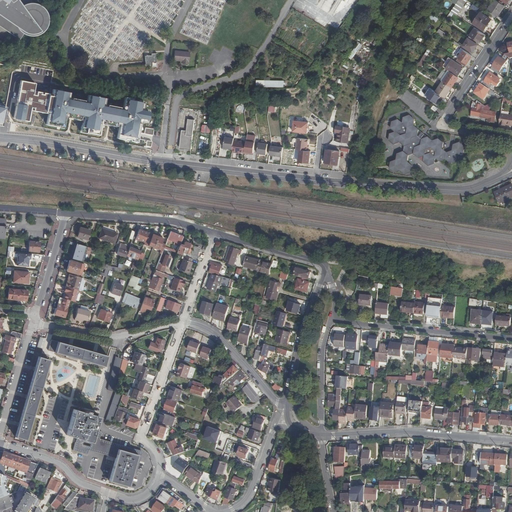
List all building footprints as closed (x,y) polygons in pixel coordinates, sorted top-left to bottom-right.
[(19,7),(17,7),(13,12),(10,9),(3,0),(0,0),(0,30),(12,39),(16,33),(17,34),(18,34),(20,35),(22,35),(25,35),(27,35),(29,34),(31,33),(33,32),(34,30),(35,28),(37,25),(37,23),(37,18),(37,16),(36,14),(35,13),(33,11),(32,10),(30,8),(29,8),(27,7),(24,6),(22,6),(19,7)] [(13,12),(17,7),(12,0),(3,0),(10,9),(13,12)] [(454,13),(457,15),(468,0),(467,0),(459,0),(451,11),(454,13)] [(493,0),(485,12),(496,19),(504,6),(494,0),(493,0)] [(82,13),(70,43),(81,48),(82,51),(84,47),(85,48),(89,47),(92,55),(106,61),(114,58),(111,51),(107,52),(111,49),(109,46),(114,44),(109,42),(109,41),(104,43),(103,45),(100,43),(95,29),(94,32),(92,30),(96,19),(93,21),(89,16),(84,14),(85,17),(84,20),(82,13)] [(482,13),(478,18),(476,17),(472,22),(486,31),(493,21),(482,13)] [(468,38),(478,45),(485,34),(475,27),(468,38)] [(206,43),(210,35),(206,33),(204,37),(200,35),(198,39),(206,43)] [(473,53),(478,45),(468,38),(463,46),(473,53)] [(351,59),(363,45),(359,42),(347,55),(351,59)] [(456,60),(465,66),(472,56),(463,50),(459,57),(456,60)] [(190,53),(174,51),(173,61),(181,62),(181,63),(189,64),(190,53)] [(146,55),(146,60),(146,64),(150,63),(150,65),(153,65),(152,61),(156,60),(156,52),(152,52),(152,54),(146,55)] [(425,54),(418,64),(421,67),(428,56),(425,54)] [(491,69),(498,74),(506,62),(499,56),(491,69)] [(446,67),(458,76),(464,67),(451,59),(446,67)] [(444,81),(452,87),(459,77),(451,72),(444,81)] [(481,83),(496,93),(502,97),(503,95),(494,89),(496,86),(497,87),(500,81),(499,80),(500,79),(490,72),(484,82),(483,81),(481,83)] [(45,114),(49,94),(34,91),(36,83),(20,80),(13,119),(29,122),(32,111),(45,114)] [(441,95),(445,97),(452,87),(444,81),(442,81),(436,91),(441,95)] [(481,83),(475,92),(484,98),(487,93),(493,97),(496,93),(481,83)] [(436,91),(430,88),(425,95),(436,102),(441,95),(436,91)] [(81,120),(85,102),(69,99),(70,92),(53,89),(52,95),(49,94),(45,114),(48,114),(46,126),(64,129),(66,117),(81,120)] [(117,127),(121,108),(105,105),(106,99),(88,96),(87,102),(85,102),(81,120),(84,121),(82,132),(99,135),(101,124),(117,127)] [(117,140),(139,144),(143,122),(149,123),(151,112),(143,110),(144,103),(126,99),(124,109),(121,108),(117,127),(120,128),(117,140)] [(481,103),(477,100),(477,103),(476,104),(472,103),(472,107),(471,115),(480,116),(482,108),(481,108),(481,103)] [(482,108),(480,116),(491,118),(490,121),(494,121),(496,111),(482,108)] [(511,115),(501,113),(499,124),(504,125),(504,124),(511,125),(511,115)] [(391,134),(390,140),(419,130),(414,125),(414,120),(410,115),(404,118),(403,124),(398,120),(392,122),(392,128),(396,132),(391,134)] [(188,119),(187,131),(186,135),(182,135),(180,148),(190,149),(192,136),(193,136),(195,119),(188,119)] [(294,120),(293,131),(297,131),(301,132),(307,133),(308,122),(294,120)] [(202,132),(211,133),(211,125),(202,125),(202,132)] [(348,127),(336,125),(335,131),(338,131),(336,140),(346,142),(348,127)] [(419,130),(390,140),(394,144),(400,142),(405,146),(404,152),(398,154),(397,160),(391,162),(390,168),(395,172),(401,170),(405,174),(411,172),(412,166),(407,162),(408,155),(414,153),(419,157),(425,155),(424,161),(428,165),(434,163),(436,157),(440,161),(446,159),(450,163),(452,162),(455,144),(454,145),(453,151),(447,153),(442,149),(443,143),(439,139),(433,141),(419,130)] [(227,150),(227,148),(232,149),(234,141),(234,138),(225,137),(223,149),(227,150)] [(297,138),(296,149),(299,149),(308,150),(308,146),(307,146),(308,139),(297,138)] [(232,149),(232,152),(236,152),(237,152),(240,152),(244,153),(246,143),(234,141),(232,149)] [(244,153),(248,154),(249,152),(253,153),(255,143),(246,142),(246,143),(244,153)] [(267,144),(258,143),(257,153),(266,154),(267,144)] [(455,144),(452,162),(457,161),(458,154),(463,152),(464,146),(460,143),(455,144)] [(281,156),(282,148),(271,146),(269,154),(281,156)] [(299,149),(298,161),(309,162),(310,151),(308,150),(299,149)] [(327,149),(325,162),(338,164),(339,151),(327,149)] [(511,185),(494,193),(498,201),(501,199),(503,202),(511,197),(511,185)] [(77,237),(87,240),(90,230),(80,227),(77,237)] [(113,232),(102,229),(99,239),(113,244),(117,234),(113,232)] [(144,242),(148,233),(139,229),(135,239),(144,242)] [(144,242),(144,244),(148,246),(153,248),(157,236),(149,232),(148,233),(144,242)] [(179,244),(182,237),(170,232),(167,239),(179,244)] [(162,238),(157,236),(153,248),(162,252),(163,248),(165,245),(161,243),(162,238)] [(177,253),(182,255),(182,253),(189,255),(192,247),(186,245),(187,242),(184,241),(183,245),(180,244),(177,253)] [(29,251),(38,252),(39,243),(30,242),(29,251)] [(83,262),(87,247),(75,243),(70,258),(83,262)] [(126,255),(129,247),(120,243),(116,254),(125,257),(126,255)] [(192,259),(196,260),(200,248),(194,246),(190,258),(192,259)] [(141,251),(129,247),(126,255),(138,259),(141,251)] [(230,247),(224,263),(233,266),(238,254),(239,254),(241,251),(230,247)] [(175,258),(177,253),(176,253),(163,248),(162,252),(162,253),(171,256),(175,258)] [(30,259),(31,254),(18,252),(16,265),(28,266),(29,259),(30,259)] [(167,267),(171,256),(162,253),(155,271),(158,272),(162,274),(165,266),(167,267)] [(192,259),(190,258),(182,255),(181,258),(182,259),(179,270),(188,273),(190,269),(192,262),(191,262),(192,259)] [(258,270),(260,261),(246,257),(243,266),(258,270)] [(69,260),(68,266),(82,270),(84,265),(69,260)] [(271,269),(272,264),(260,261),(258,270),(257,272),(269,275),(271,269)] [(222,266),(211,262),(210,264),(212,265),(211,269),(209,273),(212,274),(219,276),(222,266)] [(82,270),(68,266),(66,271),(81,275),(82,270)] [(293,267),(291,274),(308,279),(310,272),(293,267)] [(106,277),(109,270),(109,269),(105,268),(104,273),(100,272),(100,275),(106,277)] [(13,282),(27,283),(28,273),(14,271),(13,282)] [(158,272),(155,271),(153,275),(162,279),(163,276),(164,274),(162,274),(158,272)] [(81,278),(69,274),(67,281),(68,282),(67,286),(77,289),(81,278)] [(231,280),(219,276),(212,274),(208,289),(216,292),(219,284),(229,287),(231,280)] [(136,282),(138,278),(131,275),(128,285),(134,287),(134,289),(139,291),(140,289),(139,289),(140,286),(137,285),(138,283),(136,282)] [(415,275),(414,281),(430,284),(431,278),(415,275)] [(152,277),(151,280),(150,283),(148,287),(157,291),(162,279),(158,278),(157,279),(155,278),(152,277)] [(182,286),(184,281),(174,278),(170,289),(179,292),(181,286),(182,286)] [(308,289),(309,282),(298,279),(295,289),(306,292),(308,289)] [(266,298),(275,300),(277,292),(273,291),(275,287),(277,287),(278,283),(271,281),(266,298)] [(111,293),(119,296),(122,286),(114,283),(111,293)] [(66,286),(65,286),(64,291),(62,298),(69,300),(73,301),(74,301),(78,289),(77,289),(67,286),(66,286)] [(402,289),(391,286),(390,295),(401,297),(402,289)] [(8,299),(17,300),(18,290),(9,289),(8,299)] [(18,290),(17,300),(26,301),(27,291),(18,290)] [(125,293),(121,301),(124,302),(128,304),(137,307),(140,299),(125,293)] [(360,295),(359,305),(370,306),(371,296),(360,295)] [(62,298),(60,297),(57,308),(55,314),(61,317),(64,317),(69,300),(62,298)] [(144,297),(139,311),(143,312),(144,308),(150,309),(153,301),(148,299),(144,297)] [(442,298),(429,297),(429,299),(427,315),(440,316),(441,306),(442,298)] [(176,312),(179,304),(168,300),(167,304),(169,305),(168,309),(176,312)] [(199,313),(201,314),(209,316),(213,304),(203,301),(199,313)] [(298,315),(300,309),(301,305),(289,301),(286,311),(298,315)] [(415,304),(402,302),(401,312),(414,313),(415,304)] [(415,302),(415,304),(414,313),(423,314),(424,303),(415,302)] [(228,307),(216,303),(212,317),(217,319),(218,318),(225,320),(228,307)] [(376,303),(375,314),(388,315),(389,305),(376,303)] [(455,307),(441,306),(440,316),(454,317),(455,307)] [(74,319),(78,320),(79,318),(81,318),(87,320),(90,311),(86,310),(81,309),(77,308),(74,319)] [(104,320),(109,322),(112,314),(101,309),(98,318),(104,320)] [(481,324),(482,311),(472,310),(471,323),(481,324)] [(282,328),(286,314),(277,311),(273,325),(282,328)] [(493,312),(482,311),(481,324),(492,325),(493,312)] [(511,318),(496,316),(496,325),(510,326),(511,318)] [(230,317),(227,328),(237,331),(240,320),(230,317)] [(257,320),(254,332),(263,334),(264,329),(267,329),(268,324),(260,321),(257,320)] [(238,340),(247,343),(251,329),(248,328),(242,326),(238,340)] [(286,345),(290,333),(281,331),(279,330),(275,342),(286,345)] [(15,338),(19,339),(21,334),(9,331),(8,336),(15,338)] [(344,347),(345,335),(336,334),(335,346),(344,347)] [(356,349),(358,335),(347,334),(345,348),(356,349)] [(8,336),(5,335),(4,338),(6,339),(2,351),(10,353),(15,338),(8,336)] [(377,341),(378,336),(364,335),(363,340),(370,341),(369,347),(377,348),(377,341)] [(46,338),(40,337),(37,347),(44,349),(45,345),(50,346),(52,338),(47,337),(46,338)] [(148,349),(160,353),(164,341),(157,338),(155,344),(150,342),(148,349)] [(415,351),(416,340),(403,339),(403,344),(402,350),(406,350),(414,351),(415,351)] [(188,350),(198,353),(201,344),(201,343),(197,342),(197,343),(195,342),(191,341),(188,350)] [(429,341),(428,341),(428,346),(427,354),(427,358),(427,359),(427,360),(437,361),(437,355),(438,355),(439,343),(437,342),(429,341)] [(55,352),(104,366),(107,356),(58,342),(55,352)] [(402,350),(403,344),(390,342),(390,346),(389,355),(394,355),(401,356),(402,350)] [(201,344),(198,353),(202,355),(201,357),(209,359),(212,349),(208,348),(204,346),(204,345),(201,344)] [(260,359),(263,360),(265,356),(267,357),(268,351),(274,353),(276,348),(264,344),(262,350),(260,359)] [(455,348),(455,347),(447,346),(447,345),(442,344),(440,361),(453,362),(454,358),(455,348)] [(389,355),(390,346),(380,345),(379,355),(376,354),(375,361),(375,367),(375,368),(378,368),(379,365),(379,362),(388,363),(389,355)] [(427,354),(428,346),(418,345),(417,358),(424,359),(424,363),(426,364),(427,360),(427,359),(427,358),(427,354)] [(468,349),(457,348),(455,348),(454,358),(458,358),(461,358),(467,359),(468,349)] [(480,361),(481,350),(479,349),(479,348),(477,348),(477,349),(468,348),(468,349),(467,359),(480,361)] [(254,358),(260,359),(262,350),(256,349),(254,358)] [(493,360),(494,355),(492,355),(492,350),(483,349),(483,355),(484,355),(484,359),(493,360)] [(135,352),(131,362),(141,365),(145,356),(135,352)] [(506,364),(507,354),(494,353),(494,355),(493,360),(493,366),(505,367),(506,364)] [(119,371),(122,358),(115,356),(112,370),(119,371)] [(37,362),(17,432),(15,437),(26,440),(27,436),(33,415),(49,360),(38,357),(37,362)] [(260,359),(257,368),(266,373),(269,369),(272,370),(274,366),(266,361),(263,365),(262,365),(263,360),(260,359)] [(241,369),(233,360),(228,365),(229,366),(226,370),(227,372),(223,376),(220,375),(219,377),(212,375),(210,381),(221,385),(223,384),(232,377),(239,370),(241,369)] [(181,364),(177,375),(187,379),(191,368),(181,364)] [(365,367),(350,365),(349,373),(350,373),(350,375),(354,375),(354,374),(364,375),(365,367)] [(144,380),(148,368),(142,366),(138,378),(144,380)] [(111,370),(109,390),(115,390),(117,371),(111,370)] [(247,378),(239,370),(232,377),(236,381),(237,379),(241,382),(243,380),(244,380),(247,378)] [(425,381),(426,381),(433,382),(433,380),(434,371),(426,371),(425,378),(425,381)] [(95,398),(100,378),(89,375),(84,395),(95,398)] [(348,377),(337,376),(337,380),(336,384),(336,388),(337,388),(342,389),(347,389),(347,385),(348,377)] [(145,393),(148,384),(139,381),(136,389),(133,388),(133,389),(130,397),(139,401),(142,392),(145,393)] [(202,387),(203,384),(193,381),(192,385),(193,385),(191,392),(202,396),(205,389),(202,387)] [(278,383),(273,385),(276,391),(281,389),(278,383)] [(249,397),(255,404),(261,399),(250,386),(248,387),(246,386),(243,389),(249,397)] [(173,387),(168,398),(178,402),(182,390),(173,387)] [(216,389),(213,388),(208,400),(212,401),(216,389)] [(342,389),(337,388),(337,397),(334,397),(334,395),(329,394),(329,401),(330,401),(337,402),(341,402),(342,389)] [(106,420),(112,422),(113,419),(117,410),(120,400),(122,394),(118,393),(115,392),(111,405),(106,420)] [(122,394),(120,400),(124,405),(125,405),(128,396),(127,396),(122,394)] [(227,403),(235,412),(243,405),(235,396),(227,403)] [(164,409),(174,412),(177,403),(168,400),(164,409)] [(410,400),(409,414),(413,414),(414,411),(417,411),(422,412),(422,407),(423,401),(410,400)] [(461,414),(460,424),(462,425),(462,422),(471,423),(472,417),(469,417),(470,413),(474,413),(475,407),(475,406),(470,406),(469,408),(466,408),(465,408),(466,400),(462,400),(461,411),(461,414)] [(329,401),(329,402),(328,408),(332,408),(332,406),(334,406),(336,406),(336,410),(334,410),(333,419),(339,420),(340,410),(340,409),(341,402),(337,402),(330,401),(329,401)] [(397,402),(396,413),(399,414),(399,412),(405,413),(406,403),(397,402)] [(381,408),(381,416),(383,416),(392,417),(393,404),(390,404),(388,403),(382,403),(381,408)] [(368,406),(355,405),(355,408),(354,417),(366,419),(368,406)] [(339,421),(339,422),(346,423),(346,419),(354,420),(354,419),(354,417),(355,408),(348,407),(347,410),(340,409),(340,410),(339,420),(339,421)] [(381,408),(371,407),(370,420),(380,421),(380,417),(381,416),(381,408)] [(422,412),(421,418),(431,419),(432,408),(422,407),(422,412)] [(117,410),(113,419),(126,423),(125,425),(133,428),(136,427),(139,419),(126,414),(128,410),(123,408),(122,412),(117,410)] [(435,409),(434,420),(448,421),(449,413),(449,408),(445,408),(445,410),(435,409)] [(66,435),(77,438),(91,442),(95,429),(98,416),(88,413),(88,411),(85,410),(84,412),(73,409),(72,415),(66,435)] [(163,413),(160,422),(168,425),(169,425),(173,427),(176,418),(172,416),(163,413)] [(448,421),(448,424),(457,425),(458,418),(459,419),(460,414),(459,413),(449,413),(448,421)] [(476,413),(475,423),(484,424),(485,414),(476,413)] [(258,415),(254,427),(262,430),(266,417),(258,415)] [(490,424),(500,425),(501,416),(492,415),(491,415),(490,424)] [(500,425),(511,425),(511,415),(501,415),(501,416),(500,425)] [(238,424),(233,422),(232,425),(233,426),(233,427),(236,428),(234,431),(238,433),(237,435),(242,437),(244,432),(242,431),(245,426),(238,424)] [(167,428),(159,425),(158,424),(154,435),(164,438),(167,428)] [(223,431),(209,426),(205,438),(218,443),(223,431)] [(89,450),(116,458),(116,455),(96,449),(99,438),(101,431),(95,429),(91,442),(77,438),(73,450),(88,454),(89,450)] [(258,441),(261,433),(252,429),(249,438),(258,441)] [(128,486),(133,471),(137,454),(140,455),(141,451),(133,448),(102,439),(99,438),(96,449),(116,455),(116,458),(109,481),(128,486)] [(277,453),(284,454),(286,440),(280,439),(277,453)] [(173,452),(175,456),(178,454),(185,452),(183,447),(179,448),(175,440),(169,443),(173,452)] [(362,450),(363,446),(359,446),(359,444),(348,445),(349,455),(362,454),(362,450)] [(407,445),(396,445),(395,457),(400,458),(406,458),(407,445)] [(237,456),(246,459),(250,449),(244,446),(243,447),(240,446),(237,456)] [(423,459),(424,446),(413,446),(410,446),(409,458),(423,459)] [(345,462),(346,448),(335,447),(335,455),(336,455),(336,462),(345,462)] [(384,447),(383,457),(388,457),(394,457),(394,448),(391,447),(384,447)] [(452,458),(453,449),(438,448),(438,453),(438,461),(443,461),(452,462),(452,458)] [(464,450),(453,449),(452,458),(455,458),(455,462),(455,463),(463,464),(464,450)] [(366,473),(367,473),(368,466),(369,466),(370,450),(362,450),(362,454),(361,466),(362,466),(361,474),(366,473)] [(3,452),(0,452),(0,475),(1,476),(3,476),(14,481),(21,484),(27,487),(28,484),(5,474),(5,471),(5,465),(9,466),(18,470),(24,472),(32,475),(37,465),(35,464),(3,452)] [(438,453),(424,452),(423,459),(423,461),(423,464),(437,465),(438,463),(438,461),(438,453)] [(496,464),(496,454),(482,453),(481,460),(481,464),(496,465),(496,464)] [(508,455),(496,454),(496,464),(507,465),(508,455)] [(173,466),(183,474),(189,465),(179,457),(173,466)] [(269,470),(274,471),(278,460),(272,459),(269,470)] [(213,471),(222,475),(226,463),(217,460),(213,471)] [(185,474),(199,484),(202,476),(190,467),(185,474)] [(340,478),(344,477),(344,467),(336,467),(336,473),(337,477),(340,477),(340,478)] [(477,477),(478,468),(467,467),(467,476),(477,477)] [(35,478),(45,482),(49,473),(39,469),(35,478)] [(236,474),(233,481),(237,482),(243,485),(245,480),(244,479),(245,477),(238,474),(236,474)] [(0,492),(6,494),(10,493),(11,489),(9,488),(11,483),(13,484),(14,481),(3,476),(1,480),(3,481),(0,488),(0,492)] [(61,482),(51,477),(49,482),(42,500),(39,504),(41,509),(51,491),(56,493),(61,482)] [(381,483),(381,488),(393,488),(393,482),(393,479),(379,479),(379,481),(378,483),(381,483)] [(393,482),(393,488),(407,489),(407,485),(407,482),(408,479),(407,479),(401,479),(393,479),(393,482)] [(422,484),(422,480),(415,480),(408,479),(407,482),(407,485),(411,485),(411,484),(417,484),(417,490),(421,490),(422,484)] [(268,497),(277,499),(278,493),(277,492),(279,482),(271,480),(268,497)] [(18,491),(21,484),(14,481),(13,484),(13,485),(15,486),(13,493),(18,491)] [(236,485),(230,483),(229,487),(230,487),(226,497),(225,497),(223,503),(228,504),(230,499),(233,500),(235,495),(233,494),(235,489),(234,489),(236,485)] [(342,503),(351,504),(351,483),(346,483),(346,491),(344,491),(342,491),(342,503)] [(0,511),(22,511),(29,503),(36,507),(37,508),(39,504),(42,500),(26,490),(27,487),(21,484),(18,491),(19,492),(24,494),(14,511),(12,507),(11,507),(10,504),(12,503),(10,498),(7,499),(6,496),(1,497),(0,497),(0,511)] [(70,490),(64,486),(53,502),(50,505),(56,509),(67,494),(70,490)] [(365,488),(365,499),(369,499),(377,500),(378,489),(365,488)] [(206,494),(218,499),(222,491),(215,489),(214,491),(209,489),(206,494)] [(167,505),(169,505),(174,498),(165,491),(163,494),(161,493),(159,497),(158,498),(167,505)] [(74,497),(77,494),(73,492),(62,504),(65,507),(74,497)] [(76,497),(74,497),(65,507),(64,509),(74,511),(76,502),(79,498),(76,497)] [(506,498),(493,497),(493,509),(505,509),(506,498)] [(77,511),(90,511),(91,511),(92,507),(93,501),(85,499),(80,498),(77,511)] [(93,501),(92,507),(94,507),(95,500),(85,498),(85,499),(93,501)] [(178,501),(174,498),(169,505),(174,507),(178,501)] [(406,500),(405,510),(411,510),(420,511),(420,503),(420,501),(406,500)] [(463,511),(477,511),(478,509),(470,508),(470,500),(465,500),(463,511)] [(153,510),(155,511),(162,511),(165,507),(157,502),(153,510)] [(420,511),(423,511),(434,511),(435,505),(435,504),(422,503),(420,503),(420,511)]
